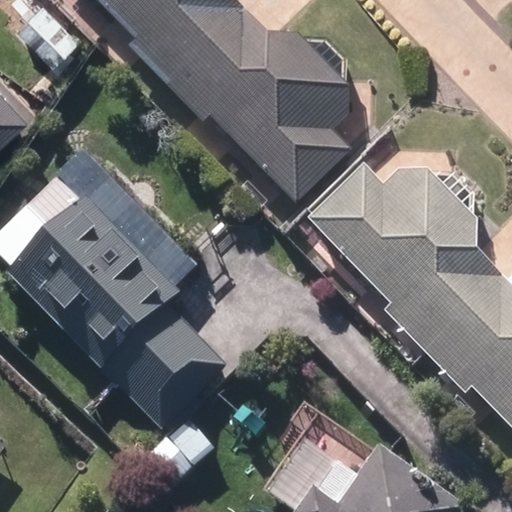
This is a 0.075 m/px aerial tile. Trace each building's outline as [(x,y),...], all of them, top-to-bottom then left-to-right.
[(90,0),(163,71),(226,7),(216,0),(90,0)] [(16,32),(50,65),(76,39),(42,6),(16,32)] [(163,71),(297,204),(346,156),(327,136),(344,119),(342,92),(298,46),(264,47),(226,7),(163,71)] [(0,148),(28,124),(0,91),(0,148)] [(388,316),(422,351),(495,283),(470,260),(471,226),(426,179),(393,179),(378,195),(357,175),(308,222),(393,312),(388,316)] [(104,368),(166,430),(227,370),(170,311),(182,301),(85,203),(53,235),(27,210),(0,235),(0,257),(15,273),(8,279),(101,372),(104,368)] [(285,239),(295,251),(309,238),(298,227),(285,239)] [(471,390),(511,432),(511,301),(495,283),(422,351),(464,396),(471,390)] [(467,511),(468,511),(379,449),(359,477),(341,464),(319,494),(312,490),(294,511),(467,511)]
